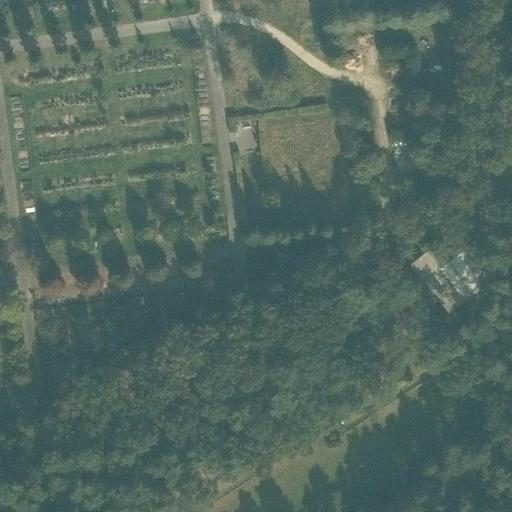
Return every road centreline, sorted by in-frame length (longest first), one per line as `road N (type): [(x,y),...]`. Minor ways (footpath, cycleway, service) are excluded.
road 1 (track): [(476,200),(0,469)]
road 2 (track): [(511,193),(476,200),(503,0)]
